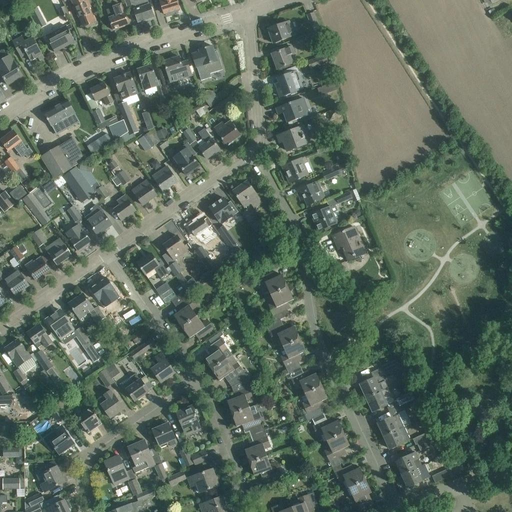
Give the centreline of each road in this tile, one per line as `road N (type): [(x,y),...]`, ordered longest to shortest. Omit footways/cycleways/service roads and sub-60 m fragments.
road 1 (residential): [(395,509),(319,348),(296,225),(254,151)]
road 2 (unclassified): [(0,116),(100,61),(251,11)]
road 3 (residential): [(96,511),(94,452),(196,378)]
road 4 (residential): [(106,252),(254,151)]
road 5 (residential): [(196,378),(106,252)]
road 6 (residential): [(247,511),(196,378)]
road 7 (residential): [(254,151),(251,11)]
road 8 (residential): [(0,329),(106,252)]
